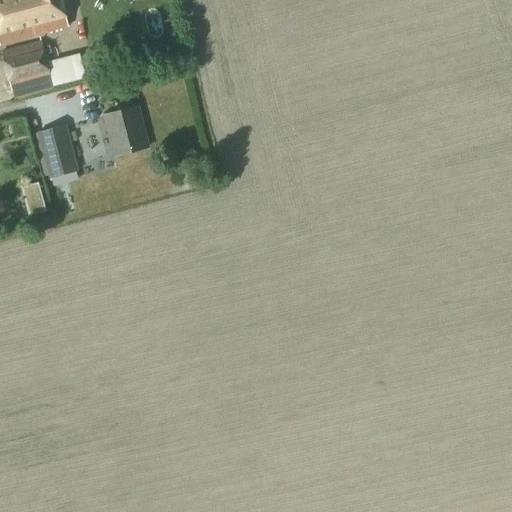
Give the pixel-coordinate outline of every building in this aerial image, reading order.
[(0,0),(0,43),(65,27),(58,0),(0,0)] [(39,40),(0,49),(0,52),(10,89),(11,89),(50,79),(46,65),(39,40)] [(110,59),(129,55),(126,43),(107,48),(110,59)] [(79,56),(46,65),(50,79),(52,88),(85,79),(79,56)] [(50,79),(11,89),(14,101),(53,91),(52,88),(50,79)] [(146,148),(135,107),(104,115),(114,156),(146,148)] [(63,127),(38,133),(50,178),(75,172),(63,127)] [(185,175),(182,183),(191,186),(193,178),(185,175)] [(44,212),(37,185),(21,189),(28,216),(44,212)]
